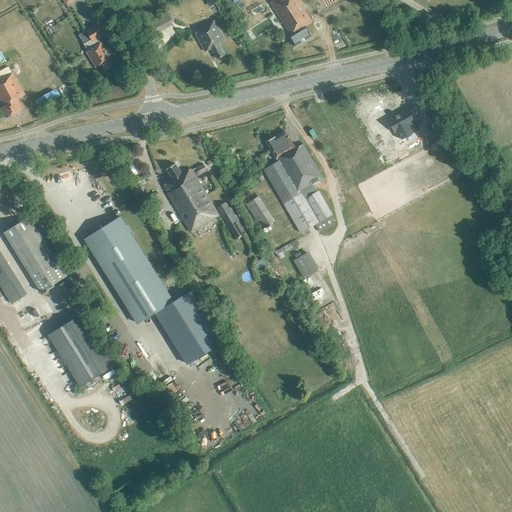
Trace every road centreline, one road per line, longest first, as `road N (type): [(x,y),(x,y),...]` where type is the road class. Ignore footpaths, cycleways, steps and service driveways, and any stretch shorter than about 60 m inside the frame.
road 1 (primary): [(156,116),(511,27)]
road 2 (primary): [(0,152),(156,116)]
road 3 (tertiary): [(156,116),(143,60),(106,0)]
